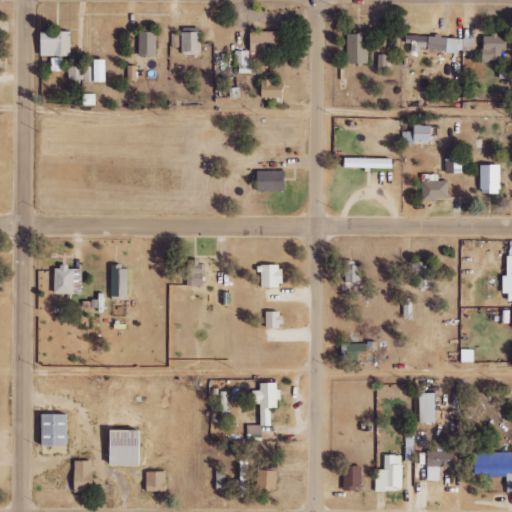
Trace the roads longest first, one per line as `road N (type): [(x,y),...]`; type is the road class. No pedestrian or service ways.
road 1 (residential): [(315,511),(317,0)]
road 2 (residential): [(511,229),(0,227)]
road 3 (residential): [(23,511),(24,0)]
